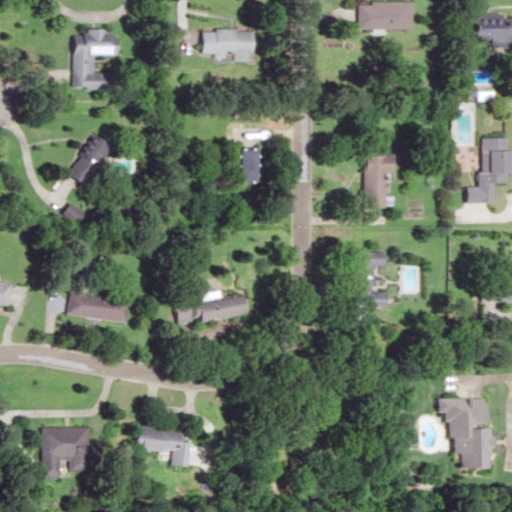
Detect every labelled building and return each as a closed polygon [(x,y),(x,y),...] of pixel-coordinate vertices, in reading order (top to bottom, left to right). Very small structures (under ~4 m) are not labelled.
[(406,1),(351,1),(351,28),(406,28),(406,1)] [(486,46),(508,45),(508,37),(511,36),(511,16),(498,17),(498,11),(465,12),(465,39),(485,38),(486,46)] [(106,54),(107,27),(78,27),(78,41),(67,41),(66,87),(106,88),(106,71),(89,71),(89,54),(106,54)] [(246,28),(193,27),(193,55),(246,56),(246,28)] [(59,172),(74,182),(101,145),(86,135),(59,172)] [(458,201),(487,200),(486,181),(502,181),(500,135),(471,136),(472,185),(457,185),(458,201)] [(229,147),(229,181),(250,181),(250,147),(229,147)] [(354,205),(378,205),(378,191),(381,191),(381,172),(384,172),(384,153),(354,153),(354,205)] [(377,302),(377,289),(365,289),(365,263),(375,263),(375,250),(342,249),(341,302),(377,302)] [(511,293),(511,257),(491,257),(491,294),(511,293)] [(119,320),(122,297),(62,289),(59,312),(119,320)] [(170,323),(239,311),(236,291),(167,303),(170,323)] [(439,453),(450,453),(450,466),(479,466),(479,395),(429,396),(429,410),(438,410),(439,453)] [(387,443),(409,443),(409,417),(387,417),(387,443)] [(34,425),(35,476),(57,475),(56,470),(80,469),(80,424),(34,425)] [(165,450),(163,464),(181,465),(183,439),(174,439),(175,429),(126,424),(124,446),(165,450)]
